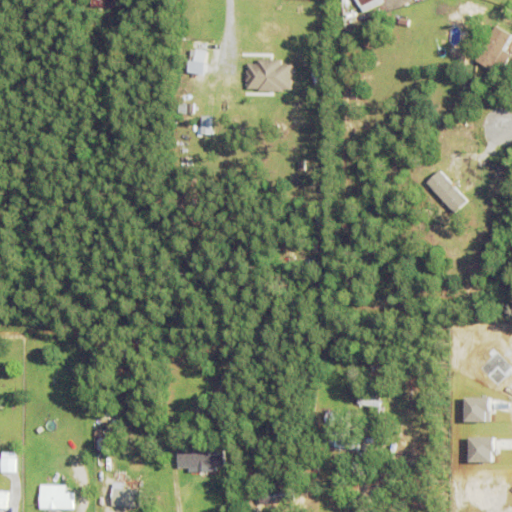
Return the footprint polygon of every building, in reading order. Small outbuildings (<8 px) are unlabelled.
[(92,7),(92,0),(126,0),(126,9),(92,7)] [(356,0),(361,13),(383,4),(381,0),(356,0)] [(511,34),(496,25),(475,60),(493,70),(497,62),(504,66),(511,54),(503,49),(511,34)] [(250,53),(251,44),(296,49),(295,58),(250,53)] [(291,64),(281,64),(281,59),(257,59),(257,64),(246,63),(246,89),(291,90),(291,64)] [(314,85),(316,66),(323,67),(322,85),(314,85)] [(212,135),(213,116),(201,116),(201,134),(212,135)] [(467,200),(439,170),(426,182),(455,212),(467,200)] [(314,375),(315,364),(323,365),(322,375),(314,375)] [(377,401),(381,402),(380,408),(375,407),(374,407),(359,405),(360,397),(363,398),(364,388),(378,390),(376,401),(377,401)] [(324,445),(326,431),(362,437),(360,451),(324,445)] [(98,451),(98,440),(109,440),(109,452),(98,451)] [(225,451),(225,461),(179,461),(179,452),(189,452),(189,446),(197,446),(197,451),(225,451)] [(2,473),(2,452),(16,453),(16,473),(2,473)] [(423,468),(431,467),(431,508),(423,508),(423,468)] [(141,491),(140,508),(112,507),(113,489),(114,489),(114,485),(124,485),(123,490),(141,491)] [(41,510),(41,486),(66,486),(66,494),(74,494),(74,510),(41,510)] [(0,491),(9,492),(9,502),(8,502),(8,510),(0,509),(0,491)]
